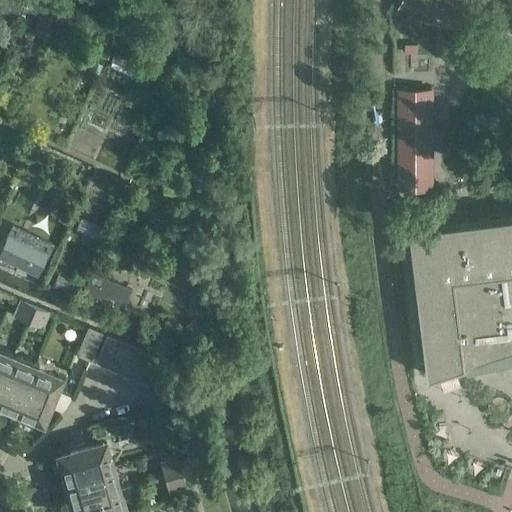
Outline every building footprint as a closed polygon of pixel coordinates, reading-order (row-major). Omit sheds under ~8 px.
[(403,0),(400,9),(412,13),(411,17),(437,27),(438,24),(441,25),(444,26),(466,35),(472,19),(478,5),(465,0),(403,0)] [(503,37),(511,19),(511,17),(503,12),(493,32),(503,37)] [(511,41),(511,19),(503,37),(511,41)] [(405,43),(405,53),(409,53),(417,53),(417,52),(417,44),(405,43)] [(431,89),(400,89),(400,187),(422,187),(432,187),(432,155),(432,118),(431,89)] [(471,135),(480,137),(483,127),(474,125),(471,135)] [(511,213),(410,226),(429,375),(466,363),(511,347),(511,213)] [(0,247),(0,256),(18,266),(17,268),(36,277),(47,253),(7,234),(0,247)] [(85,289),(125,306),(133,286),(94,269),(85,289)] [(13,316),(26,322),(33,305),(20,299),(13,316)] [(33,305),(26,322),(40,327),(47,311),(33,305)] [(75,355),(89,361),(101,333),(87,327),(75,355)] [(94,362),(108,368),(119,340),(105,335),(94,362)] [(119,340),(108,368),(122,374),(133,346),(119,340)] [(122,374),(136,380),(147,352),(133,346),(122,374)] [(0,350),(0,386),(13,356),(0,350)] [(161,358),(147,352),(136,380),(150,385),(161,358)] [(35,365),(13,356),(0,386),(0,407),(7,411),(9,406),(16,409),(33,369),(35,365)] [(161,358),(150,385),(164,391),(175,363),(161,358)] [(33,369),(16,409),(39,419),(43,410),(47,412),(57,389),(52,387),(56,379),(33,369)] [(146,420),(156,454),(174,449),(164,415),(146,420)] [(60,456),(67,480),(108,468),(108,467),(101,444),(93,447),(91,442),(67,449),(68,454),(60,456)] [(159,463),(163,477),(180,471),(176,458),(159,463)] [(64,489),(69,504),(120,490),(113,466),(108,467),(108,468),(67,480),(69,488),(64,489)] [(180,471),(163,477),(167,490),(184,485),(180,471)] [(126,511),(120,490),(69,504),(70,511),(126,511)]
